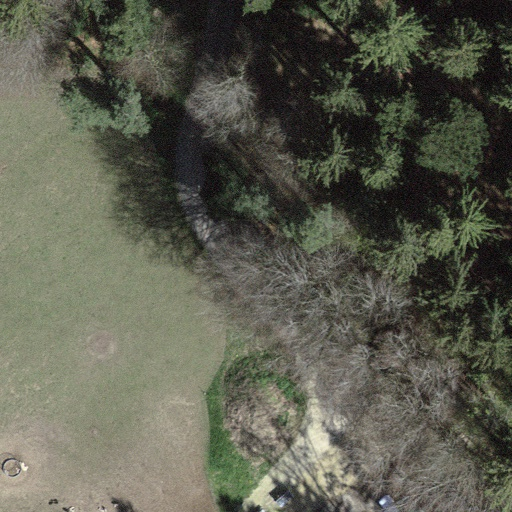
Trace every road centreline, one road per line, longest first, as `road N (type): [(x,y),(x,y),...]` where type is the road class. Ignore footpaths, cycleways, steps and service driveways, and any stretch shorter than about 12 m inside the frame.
road 1 (track): [(446,511),(444,478),(186,206)]
road 2 (track): [(186,206),(219,0)]
